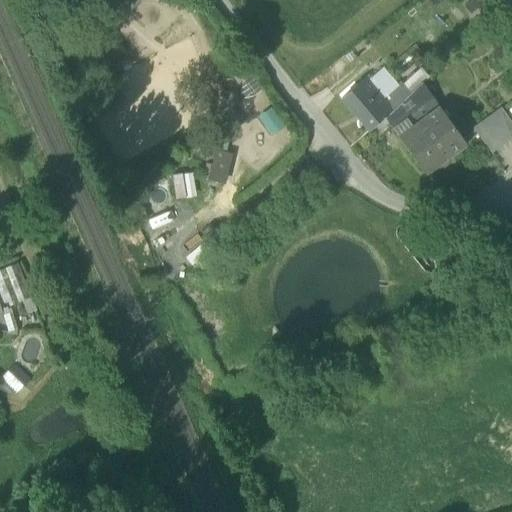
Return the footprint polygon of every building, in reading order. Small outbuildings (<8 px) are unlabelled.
[(127,54),(118,40),(101,51),(111,65),(127,54)] [(266,89),(245,54),(231,62),(241,79),(239,96),(241,100),(252,97),(266,89)] [(409,94),(420,83),(421,81),(415,74),(404,85),(404,84),(401,86),(409,94)] [(383,116),(384,117),(409,94),(401,86),(399,84),(384,98),(366,77),(341,98),(368,130),(383,116)] [(398,138),(439,109),(431,98),(420,83),(409,94),(384,117),(393,129),(392,130),(398,138)] [(465,144),(439,109),(398,138),(424,173),(465,144)] [(474,131),(490,154),(511,138),(511,125),(502,111),(474,131)] [(232,154),(214,149),(206,179),(224,184),(232,154)] [(174,195),(184,193),(181,174),(181,173),(171,175),(174,195)] [(192,173),(181,174),(184,193),(185,199),(196,197),(192,173)] [(9,306),(22,301),(30,298),(16,263),(0,269),(0,294),(3,303),(7,301),(9,306)] [(35,310),(30,298),(22,301),(27,313),(35,310)] [(0,388),(23,396),(32,385),(16,370),(0,387),(0,388)]
